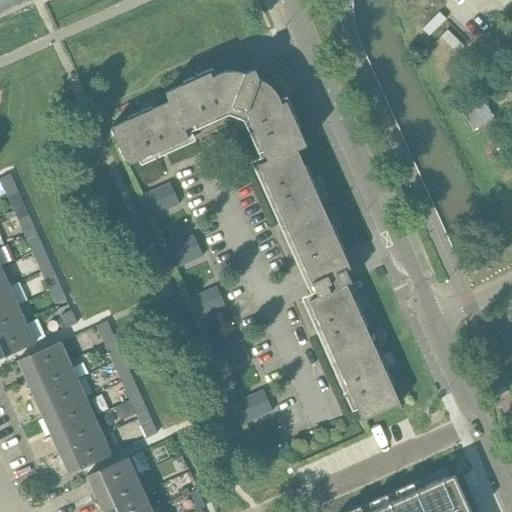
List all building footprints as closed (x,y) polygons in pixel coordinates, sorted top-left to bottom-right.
[(0,0),(0,12),(11,7),(7,0),(0,0)] [(168,101),(109,128),(110,129),(126,165),(139,159),(188,138),(183,128),(230,108),(231,107),(233,107),(244,111),(245,113),(246,114),(267,160),(257,164),(299,256),(299,257),(304,268),(317,296),(345,283),(354,279),(349,267),(342,252),(336,238),(296,150),(305,145),(291,114),(285,101),(281,103),(278,96),(274,92),(271,88),(267,85),(263,82),(258,79),(257,78),(253,76),(249,75),(244,74),(244,73),(238,72),(233,72),(228,72),(223,72),(218,73),(211,76),(209,72),(196,77),(164,92),(168,101)] [(10,174),(0,178),(0,180),(5,191),(16,187),(10,174)] [(164,186),(169,196),(175,194),(170,183),(164,186)] [(164,186),(158,188),(163,199),(169,196),(164,186)] [(157,202),(163,199),(158,188),(152,191),(157,202)] [(151,204),(157,202),(152,191),(146,194),(151,204)] [(145,207),(151,204),(146,194),(140,196),(145,207)] [(179,204),(175,194),(169,196),(173,207),(179,204)] [(169,196),(163,199),(167,209),(173,207),(169,196)] [(27,211),(21,198),(10,203),(16,216),(27,211)] [(162,212),(167,209),(163,199),(157,202),(162,212)] [(157,202),(151,204),(156,215),(162,212),(157,202)] [(145,207),(150,217),(156,215),(151,204),(145,207)] [(27,211),(16,216),(22,229),(32,224),(27,211)] [(187,238),(192,248),(198,245),(193,235),(187,238)] [(27,241),(33,253),(43,249),(38,236),(27,241)] [(187,238),(181,240),(186,251),(192,248),(187,238)] [(180,253),(186,251),(181,240),(176,243),(180,253)] [(174,256),(180,253),(176,243),(170,245),(174,256)] [(169,259),(174,256),(170,245),(164,248),(169,259)] [(203,256),(198,245),(192,248),(197,258),(203,256)] [(192,248),(186,251),(191,261),(197,258),(192,248)] [(43,249),(33,253),(39,266),(49,261),(43,249)] [(185,264),(191,261),(186,251),(180,253),(185,264)] [(180,253),(174,256),(179,266),(185,264),(180,253)] [(169,259),(173,269),(179,266),(174,256),(169,259)] [(0,290),(9,286),(0,268),(0,267),(0,290)] [(44,278),(49,290),(60,286),(54,273),(44,278)] [(309,300),(308,301),(357,409),(362,421),(398,404),(399,404),(346,284),(345,283),(317,296),(309,300)] [(0,312),(17,305),(9,286),(0,290),(0,312)] [(60,286),(49,290),(55,303),(66,299),(60,286)] [(211,289),(215,300),(221,297),(217,287),(211,289)] [(211,289),(205,292),(210,303),(215,300),(211,289)] [(204,305),(210,303),(205,292),(199,295),(204,305)] [(198,308),(204,305),(199,295),(193,297),(198,308)] [(192,311),(198,308),(193,297),(187,300),(192,311)] [(226,308),(221,297),(215,300),(220,310),(226,308)] [(215,300),(210,303),(214,313),(220,310),(215,300)] [(208,315),(214,313),(210,303),(204,305),(208,315)] [(17,305),(0,312),(0,334),(25,324),(17,305)] [(204,305),(198,308),(202,318),(208,315),(204,305)] [(192,311),(197,321),(202,318),(198,308),(192,311)] [(77,323),(71,310),(60,315),(66,328),(77,323)] [(112,334),(107,321),(96,325),(102,338),(112,334)] [(25,324),(0,334),(0,358),(34,343),(25,324)] [(234,341),(238,351),(244,349),(240,338),(234,341)] [(26,380),(69,361),(60,341),(17,360),(26,380)] [(234,341),(228,343),(233,354),(238,351),(234,341)] [(227,356),(233,354),(228,343),(222,346),(227,356)] [(107,350),(113,363),(123,358),(118,345),(107,350)] [(221,359),(227,356),(222,346),(216,349),(221,359)] [(215,362),(221,359),(216,349),(210,351),(215,362)] [(249,359),(244,349),(238,351),(243,362),(249,359)] [(238,351),(233,354),(237,364),(243,362),(238,351)] [(231,367),(237,364),(233,354),(227,356),(231,367)] [(227,356),(221,359),(226,369),(231,367),(227,356)] [(123,358),(113,363),(118,376),(129,371),(123,358)] [(215,362),(220,372),(226,369),(221,359),(215,362)] [(34,398),(77,379),(69,361),(26,380),(34,398)] [(43,417),(85,398),(77,379),(34,398),(43,417)] [(124,388),(130,400),(140,396),(134,383),(124,388)] [(113,392),(110,397),(114,407),(130,400),(124,388),(113,392)] [(257,392),(262,403),(268,400),(263,390),(257,392)] [(256,406),(262,403),(257,392),(251,395),(256,406)] [(250,408),(256,406),(251,395),(245,398),(250,408)] [(140,396),(130,400),(135,413),(146,408),(140,396)] [(51,436),(94,416),(85,398),(43,417),(51,436)] [(244,411),(250,408),(245,398),(239,400),(244,411)] [(124,418),(135,413),(130,400),(114,407),(119,417),(124,418)] [(238,413),(244,411),(239,400),(234,403),(238,413)] [(272,411),(268,400),(262,403),(266,413),(272,411)] [(262,403),(256,406),(261,416),(266,413),(262,403)] [(255,419),(261,416),(256,406),(250,408),(255,419)] [(250,408),(244,411),(249,421),(255,419),(250,408)] [(238,413),(243,424),(249,421),(244,411),(238,413)] [(59,454),(102,435),(94,416),(51,436),(59,454)] [(157,433),(151,420),(140,425),(146,438),(157,433)] [(111,455),(110,454),(102,435),(59,454),(68,474),(111,455)] [(285,455),(291,452),(286,442),(280,444),(285,455)] [(279,458),(285,455),(280,444),(274,447),(279,458)] [(273,460),(279,458),(274,447),(269,450),(273,460)] [(267,463),(273,460),(269,450),(263,452),(267,463)] [(261,466),(267,463),(263,452),(257,455),(261,466)] [(95,493),(138,473),(130,455),(86,474),(95,493)] [(103,511),(146,491),(138,473),(95,493),(103,511)] [(365,511),(470,511),(466,501),(457,505),(448,484),(444,477),(415,490),(398,497),(389,501),(365,511)] [(182,496),(189,492),(187,487),(179,491),(182,496)] [(103,511),(145,511),(154,508),(146,491),(103,511)]
